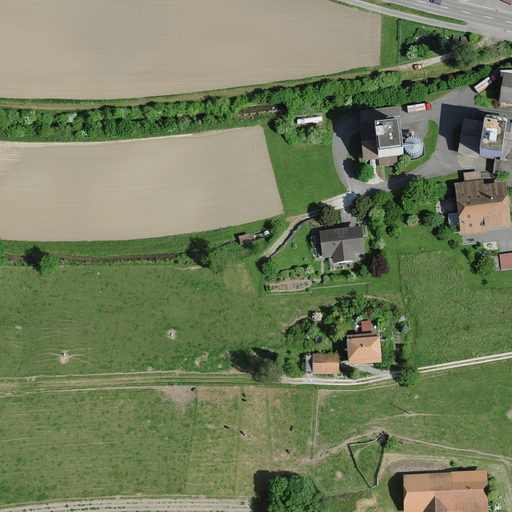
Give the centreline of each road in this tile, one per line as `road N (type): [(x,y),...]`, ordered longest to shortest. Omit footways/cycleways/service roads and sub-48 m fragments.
road 1 (track): [(0,387),(293,381)]
road 2 (unclassified): [(293,381),(360,381),(511,355)]
